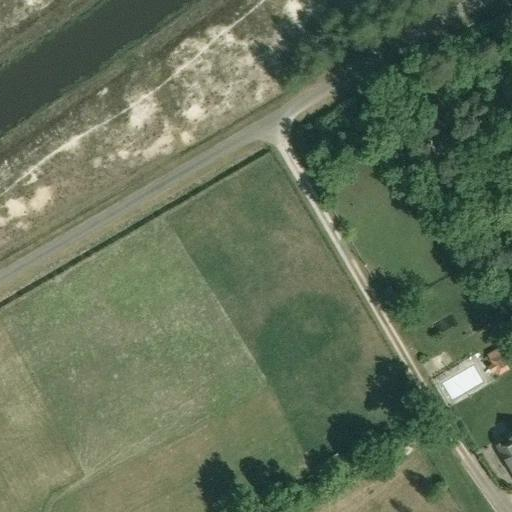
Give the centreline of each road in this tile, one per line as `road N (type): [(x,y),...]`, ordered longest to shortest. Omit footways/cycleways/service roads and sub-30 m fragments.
road 1 (unclassified): [(0,282),(497,0)]
road 2 (track): [(273,123),(427,393),(506,511)]
